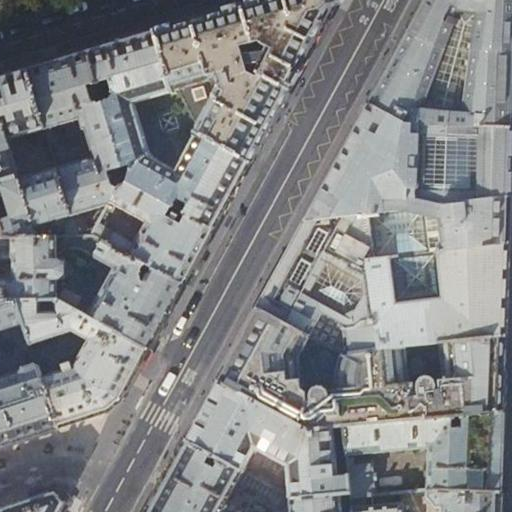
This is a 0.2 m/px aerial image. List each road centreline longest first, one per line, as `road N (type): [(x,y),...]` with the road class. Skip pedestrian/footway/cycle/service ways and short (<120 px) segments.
road 1 (secondary): [(373,0),(99,511)]
road 2 (primary): [(0,36),(121,0)]
